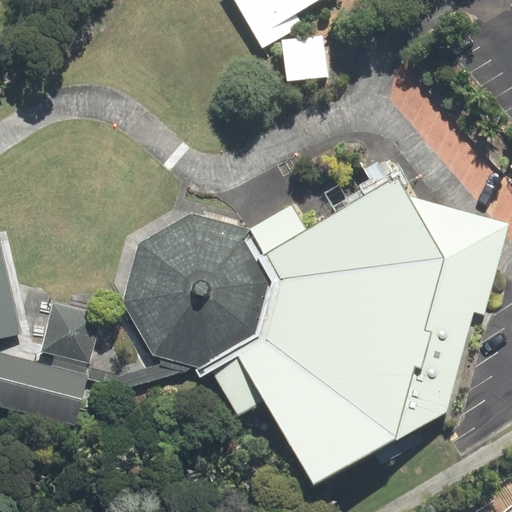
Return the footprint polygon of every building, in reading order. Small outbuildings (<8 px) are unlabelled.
[(206,0),(234,49),(321,2),(319,0),(206,0)] [(324,38),(281,42),(284,84),(327,81),(324,38)] [(223,367),(320,498),(429,428),(474,225),(395,203),(378,176),(235,237),(203,219),(157,221),(143,226),(112,273),(103,298),(101,319),(111,339),(133,358),(170,378),(223,367)] [(0,344),(9,342),(0,299),(0,344)] [(101,313),(50,302),(38,355),(89,366),(101,313)] [(70,382),(0,361),(0,412),(56,429),(70,382)]
